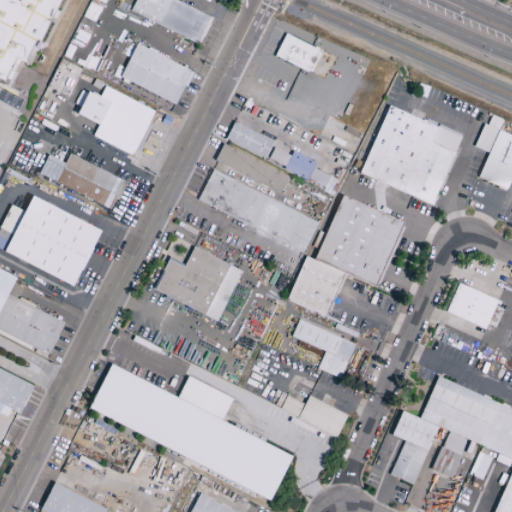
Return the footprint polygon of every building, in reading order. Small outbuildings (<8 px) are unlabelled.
[(212,17),(174,0),(135,0),(130,13),(200,44),(212,17)] [(320,51),(283,35),(274,58),(311,73),(320,51)] [(119,79),(176,105),(192,71),(135,45),(119,79)] [(154,111),(103,87),(98,98),(81,90),(74,104),(79,107),(75,115),(98,125),(92,138),(133,156),(154,111)] [(360,176),(434,203),(459,135),(385,108),(360,176)] [(225,140),(265,159),(273,141),(233,123),(225,140)] [(497,130),(483,124),(473,147),(487,153),(497,130)] [(511,178),(511,137),(495,131),(478,180),(508,190),(511,178)] [(280,192),(288,175),(221,146),(214,163),(280,192)] [(291,152),(290,155),(273,148),(267,162),(330,189),(335,179),(313,169),(315,163),(291,152)] [(64,163),(47,155),(37,176),(111,209),(123,180),(68,155),(64,163)] [(319,222),(211,171),(196,202),(304,253),(319,222)] [(100,230),(30,197),(23,212),(12,207),(0,232),(0,252),(73,286),(100,230)] [(401,221),(339,197),(314,261),(303,257),(286,301),(326,316),(342,274),(376,287),(401,221)] [(240,269),(191,249),(183,267),(167,260),(153,293),(219,321),(240,269)] [(0,333),(48,355),(63,321),(6,296),(15,276),(0,269),(0,333)] [(496,301),(457,284),(444,313),(484,330),(496,301)] [(354,344),(297,320),(290,338),(323,352),(316,369),(339,379),(354,344)] [(86,414),(272,497),(291,455),(220,423),(231,398),(186,378),(177,397),(108,366),(86,414)] [(32,386),(0,370),(0,413),(6,417),(9,410),(19,415),(32,386)] [(511,511),(511,413),(434,382),(419,419),(448,430),(441,448),(447,450),(438,472),(451,477),(466,441),(511,459),(511,465),(493,511),(511,511)] [(346,415),(307,397),(304,404),(280,393),(273,408),(336,437),(346,415)] [(412,485),(437,427),(400,412),(390,436),(403,441),(389,475),(412,485)] [(469,476),(481,480),(489,457),(477,453),(469,476)] [(39,511),(104,511),(106,508),(52,484),(39,511)] [(234,511),(197,495),(189,511),(234,511)]
